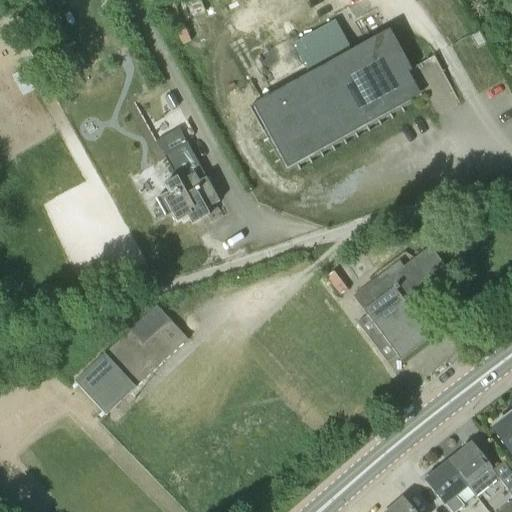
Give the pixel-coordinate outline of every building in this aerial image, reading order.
[(194,0),(189,2),(195,18),(205,14),(200,0),(194,0)] [(250,108),(286,173),(426,96),(390,31),(250,108)] [(486,45),(479,32),(471,37),(478,49),(486,45)] [(86,67),(79,54),(59,64),(67,77),(86,67)] [(187,143),(164,156),(176,178),(164,185),(172,198),(165,202),(177,223),(188,217),(193,225),(210,215),(207,209),(220,202),(187,143)] [(367,315),(358,323),(389,363),(397,356),(401,361),(432,338),(407,305),(417,298),(418,299),(451,274),(431,247),(370,293),(377,302),(364,311),(367,315)] [(106,416),(188,340),(156,306),(75,382),(106,416)] [(511,413),(493,428),(511,453),(511,413)] [(450,462),(469,485),(477,496),(499,479),(472,445),(450,462)] [(469,485),(450,462),(426,481),(451,511),(457,511),(465,506),(457,495),(469,485)] [(414,511),(403,499),(388,511),(414,511)]
